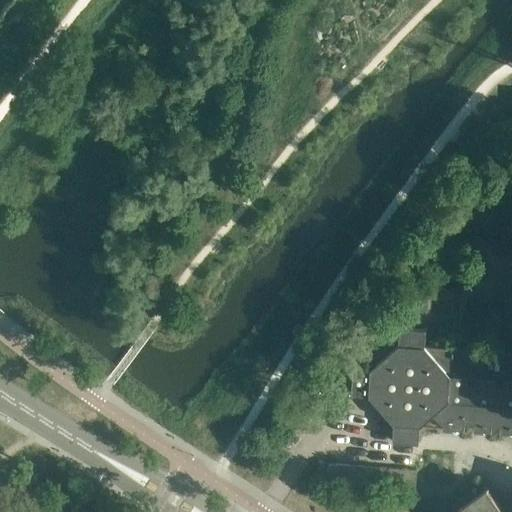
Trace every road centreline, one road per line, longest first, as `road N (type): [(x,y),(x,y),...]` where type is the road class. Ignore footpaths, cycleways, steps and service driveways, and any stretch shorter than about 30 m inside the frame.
road 1 (tertiary): [(209,511),(41,419)]
road 2 (tertiary): [(41,419),(170,511)]
